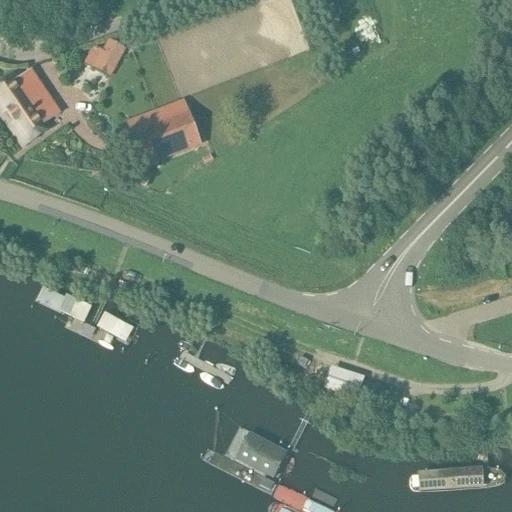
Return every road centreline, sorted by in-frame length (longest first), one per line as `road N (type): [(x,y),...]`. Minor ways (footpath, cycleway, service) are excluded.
road 1 (tertiary): [(363,324),(0,190)]
road 2 (tertiary): [(363,324),(416,240),(511,142)]
road 3 (unclassified): [(0,53),(44,52),(182,0)]
road 4 (tertiary): [(511,365),(363,324)]
